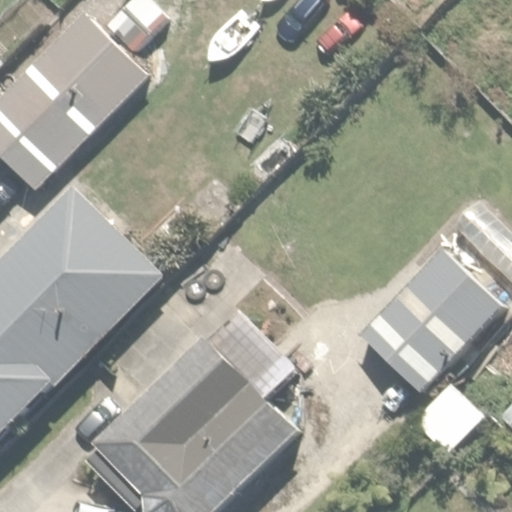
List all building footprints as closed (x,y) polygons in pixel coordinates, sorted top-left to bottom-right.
[(158,56),(93,0),(73,0),(0,85),(0,135),(51,180),(158,56)] [(0,432),(166,264),(74,174),(0,249),(0,432)] [(511,291),(450,234),(369,321),(435,383),(511,301),(511,291)] [(273,380),(295,356),(232,295),(91,443),(163,511),(209,511),(305,411),(273,380)] [(511,400),(502,411),(511,420),(511,400)]
